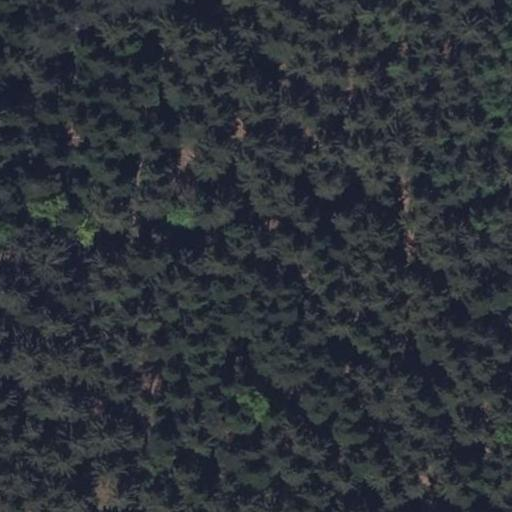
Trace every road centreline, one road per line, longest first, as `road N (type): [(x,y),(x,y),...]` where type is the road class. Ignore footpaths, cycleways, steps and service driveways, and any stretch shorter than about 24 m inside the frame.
road 1 (track): [(511,317),(230,0)]
road 2 (track): [(225,0),(79,40),(0,82)]
